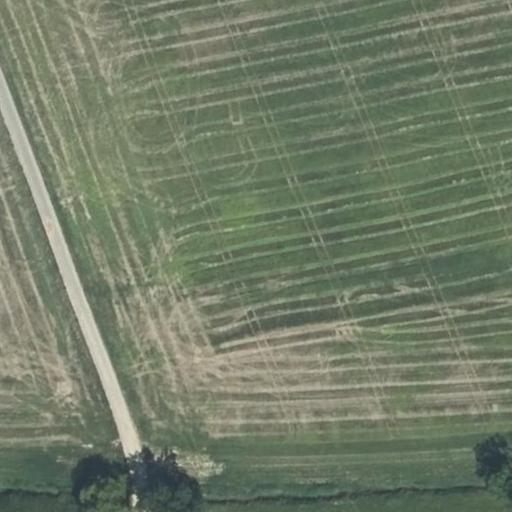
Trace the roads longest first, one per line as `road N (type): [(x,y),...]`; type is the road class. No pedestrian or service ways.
road 1 (track): [(0,85),(126,423),(143,511)]
road 2 (track): [(511,449),(136,463)]
